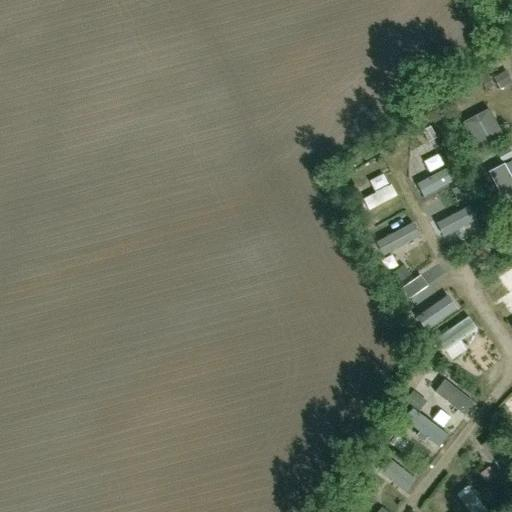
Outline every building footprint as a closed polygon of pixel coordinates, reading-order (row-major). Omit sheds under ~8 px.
[(489,110),(463,124),(477,150),(503,137),(489,110)] [(409,161),(441,144),(435,133),(403,150),(409,161)] [(493,174),(508,206),(511,204),(511,184),(505,169),(493,174)] [(395,186),(366,200),(372,212),(401,198),(395,186)] [(448,214),(454,226),(481,212),(474,200),(448,214)] [(406,288),(415,300),(440,281),(432,270),(406,288)] [(440,343),(471,322),(465,312),(433,332),(440,343)] [(480,326),(470,332),(482,351),(493,345),(480,326)] [(448,351),(477,386),(486,378),(466,353),(473,348),(465,338),(448,351)] [(397,433),(421,462),(432,454),(408,424),(397,433)] [(505,477),(511,472),(511,459),(497,437),(485,446),(505,477)] [(391,458),(381,470),(411,494),(421,482),(391,458)]
